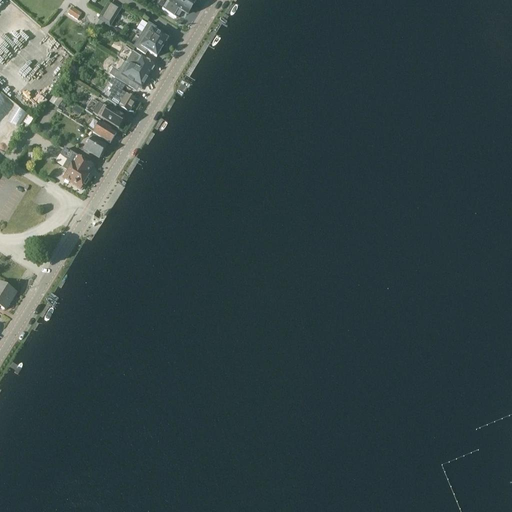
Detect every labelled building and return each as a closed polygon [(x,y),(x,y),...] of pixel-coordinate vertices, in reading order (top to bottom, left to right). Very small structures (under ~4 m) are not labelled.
[(0,26),(14,10),(13,3),(9,0),(0,0),(1,4),(0,4),(0,12),(1,14),(0,14),(0,26)] [(159,0),(155,6),(176,19),(174,17),(178,10),(187,15),(195,3),(190,0),(159,0)] [(121,9),(109,2),(98,20),(110,27),(121,9)] [(69,12),(77,19),(82,13),(74,6),(69,12)] [(134,48),(145,56),(147,52),(156,57),(156,58),(157,57),(160,51),(160,52),(161,51),(160,51),(162,47),(163,47),(166,41),(167,41),(166,40),(158,35),(160,32),(148,25),(134,48)] [(93,53),(96,48),(86,42),(83,47),(93,53)] [(81,49),(78,54),(77,53),(75,58),(78,59),(80,55),(83,50),(81,49)] [(155,67),(141,58),(133,53),(126,64),(135,69),(148,77),(155,67)] [(126,64),(122,62),(119,68),(122,70),(127,73),(129,70),(133,72),(128,80),(141,88),(148,77),(135,69),(126,64)] [(112,79),(111,80),(124,88),(127,82),(115,75),(112,79)] [(136,101),(127,95),(121,92),(124,88),(111,80),(109,84),(112,87),(108,93),(111,95),(107,101),(128,114),(136,101)] [(58,108),(63,100),(55,94),(49,102),(58,108)] [(125,120),(104,107),(98,117),(119,130),(125,120)] [(110,144),(116,134),(99,123),(93,133),(110,144)] [(99,159),(106,148),(101,144),(103,142),(94,137),(85,151),(99,159)] [(92,167),(72,154),(65,150),(56,164),(64,169),(68,162),(73,164),(71,168),(88,178),(90,175),(88,174),(92,167)] [(88,178),(71,168),(63,180),(80,190),(88,178)] [(0,283),(0,307),(5,311),(16,294),(0,283)]
